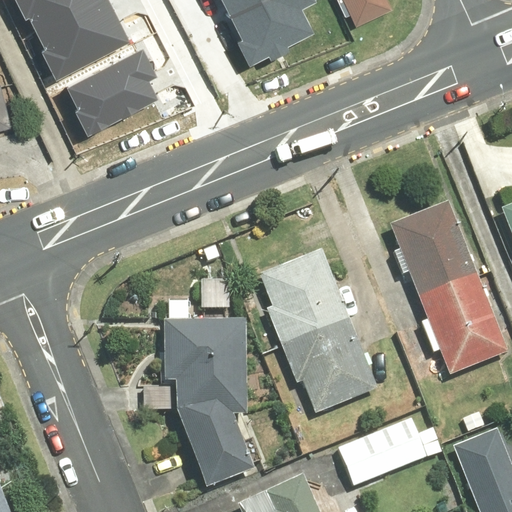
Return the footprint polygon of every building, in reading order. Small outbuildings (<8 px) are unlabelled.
[(107,0),(15,0),(57,80),(130,43),(107,0)] [(224,0),(229,10),(248,0),(224,0)] [(235,35),(246,58),(311,26),(300,3),(305,0),(248,0),(229,10),(241,32),(235,35)] [(342,0),(354,26),(392,9),(387,0),(342,0)] [(143,53),(65,90),(88,136),(159,102),(150,82),(156,80),(143,53)] [(0,127),(11,125),(1,81),(0,81),(0,127)] [(447,199),(389,223),(418,295),(476,272),(447,199)] [(511,202),(500,207),(511,237),(511,202)] [(322,248),(258,273),(313,413),(377,388),(322,248)] [(476,272),(418,295),(449,375),(508,352),(476,272)] [(225,282),(195,281),(194,310),(225,311),(225,282)] [(254,468),(233,415),(246,415),(245,317),(162,318),(163,379),(175,379),(175,408),(206,487),(254,468)] [(333,447),(346,488),(438,458),(428,429),(417,432),(413,421),(333,447)] [(478,511),(511,511),(511,458),(499,425),(453,442),(478,511)] [(320,511),(303,473),(236,503),(240,511),(320,511)] [(0,511),(10,511),(0,486),(0,511)]
